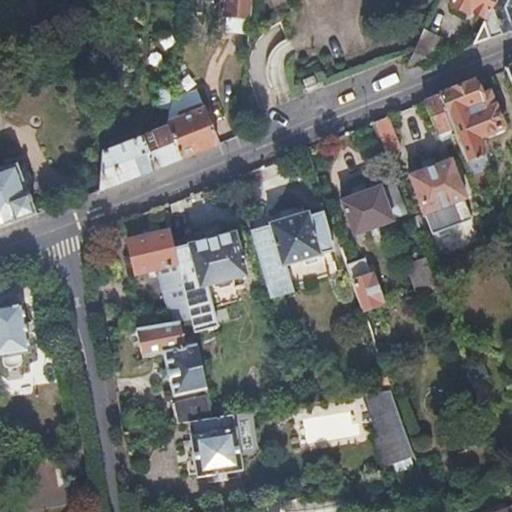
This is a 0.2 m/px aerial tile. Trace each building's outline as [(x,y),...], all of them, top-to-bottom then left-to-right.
[(247,0),(220,0),(219,16),(247,18),(247,0)] [(471,12),(486,19),(494,0),(451,0),(449,7),(468,16),(471,12)] [(472,47),(511,32),(511,0),(494,0),(486,19),(472,47)] [(415,53),(406,72),(431,63),(442,38),(424,31),(415,53)] [(439,94),(459,143),(478,191),(492,184),(486,169),(491,166),(493,163),(495,157),(494,152),(485,132),(502,124),(494,105),(485,109),(480,96),(473,80),(439,94)] [(485,109),(494,105),(489,92),(480,96),(485,109)] [(459,143),(439,94),(426,99),(442,143),(444,145),(447,146),(450,147),(459,143)] [(168,106),(167,123),(200,109),(195,97),(168,106)] [(200,109),(167,123),(169,127),(181,159),(218,145),(203,108),(200,109)] [(387,115),(374,120),(386,154),(398,149),(387,115)] [(152,171),(181,159),(169,127),(101,153),(98,192),(152,171)] [(408,172),(434,232),(450,225),(442,205),(466,195),(449,156),(408,172)] [(0,227),(33,216),(15,164),(0,169),(0,227)] [(380,184),(343,199),(357,234),(394,220),(393,217),(408,212),(397,181),(382,188),(380,184)] [(251,234),(260,266),(261,272),(332,250),(321,212),(309,216),(307,211),(268,224),(269,228),(251,234)] [(177,265),(173,246),(169,231),(128,240),(135,273),(177,265)] [(189,315),(193,332),(216,327),(209,297),(206,286),(214,284),(247,276),(246,271),(260,266),(251,234),(250,231),(234,235),(233,231),(173,246),(177,265),(189,315)] [(349,271),(362,307),(379,302),(363,258),(358,260),(360,266),(349,271)] [(418,287),(434,281),(430,269),(414,276),(418,287)] [(214,284),(206,286),(209,297),(217,295),(214,284)] [(0,359),(27,355),(21,305),(5,307),(1,286),(0,285),(0,359)] [(206,388),(193,332),(189,315),(135,326),(143,356),(163,353),(174,396),(206,388)] [(368,408),(394,398),(390,388),(363,393),(368,408)] [(188,422),(213,417),(209,396),(177,402),(181,423),(188,422)] [(404,427),(394,398),(368,408),(378,436),(404,427)] [(213,417),(188,422),(197,477),(241,470),(238,454),(251,452),(256,447),(250,411),(232,414),(213,417)] [(409,444),(404,427),(378,436),(374,438),(384,466),(414,455),(409,444)]
